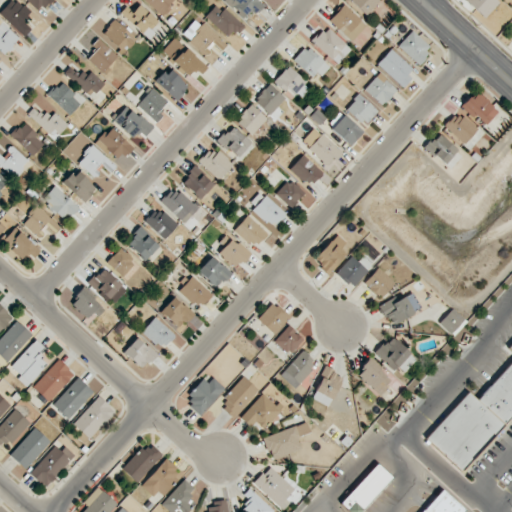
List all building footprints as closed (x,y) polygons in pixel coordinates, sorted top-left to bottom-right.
[(10,0),(0,11),(0,15),(23,37),(31,28),(24,22),(32,14),(16,0),(10,0)] [(50,0),(26,0),(39,12),(50,0)] [(133,0),(121,13),(144,34),(157,20),(134,0),(133,0)] [(144,0),(161,15),(174,0),(144,0)] [(224,0),(245,21),(261,4),(257,0),(224,0)] [(377,0),(349,0),(366,15),(379,1),(377,0)] [(464,0),(484,18),(499,2),(496,0),(464,0)] [(205,17),(227,37),(233,30),(238,34),(244,27),(217,3),(205,17)] [(102,33),(123,53),(136,39),(114,19),(102,33)] [(0,50),(4,54),(19,38),(1,22),(0,23),(0,50)] [(214,44),(221,50),(226,45),(203,24),(187,41),(204,56),(214,44)] [(312,41),(336,64),(351,49),(327,26),(312,41)] [(398,46),(417,64),(431,49),(412,31),(398,46)] [(92,46),(96,49),(87,60),(103,74),(118,56),(98,38),(92,46)] [(328,66),(306,46),(292,60),(315,80),(328,66)] [(207,68),(186,47),(172,60),(188,76),(195,69),(200,74),(207,68)] [(415,71),(391,49),(377,63),(401,86),(415,71)] [(64,73),(90,97),(103,83),(90,71),(85,77),(71,65),(64,73)] [(298,99),(309,86),(287,66),(275,80),(298,99)] [(188,87),(168,68),(155,82),(175,101),(188,87)] [(364,90),(382,106),(396,90),(378,73),(364,90)] [(71,114),(79,103),(72,98),(75,93),(59,81),(47,97),(71,114)] [(269,115),(284,99),(268,84),(253,100),(269,115)] [(136,105),(155,123),(163,115),(158,111),(167,102),(152,88),(136,105)] [(484,126),(498,111),(478,93),(471,100),(469,97),(461,105),(484,126)] [(345,110),(364,126),(377,111),(359,95),(345,110)] [(251,135),(266,118),(250,104),(235,121),(251,135)] [(113,120),(132,137),(138,131),(144,137),(152,128),(127,105),(113,120)] [(27,114),(54,139),(67,126),(49,109),(42,116),(33,107),(27,114)] [(350,145),(361,132),(339,112),(327,126),(350,145)] [(476,129),(455,112),(443,127),(464,144),(476,129)] [(10,136),(32,156),(44,143),(23,123),(10,136)] [(116,162),(131,148),(111,126),(96,140),(116,162)] [(236,158),(250,143),(231,126),(217,141),(236,158)] [(328,166),(341,153),(314,127),(301,141),(328,166)] [(424,147),(444,165),(457,150),(438,132),(424,147)] [(115,167),(92,145),(77,162),(93,177),(103,166),(109,173),(115,167)] [(0,165),(13,178),(28,161),(12,146),(2,156),(0,154),(0,165)] [(200,162),(219,179),(233,164),(214,147),(200,162)] [(290,168),(309,187),(323,173),(303,154),(290,168)] [(213,184),(195,167),(181,182),(199,199),(213,184)] [(83,202),(96,189),(76,169),(63,183),(83,202)] [(275,194),(290,208),(304,194),(288,179),(275,194)] [(77,207),(55,185),(42,199),(64,220),(77,207)] [(197,209),(173,187),(159,201),(184,223),(197,209)] [(285,214),(265,195),(252,209),(273,228),(285,214)] [(22,223),(38,238),(48,227),(54,233),(59,227),(37,206),(22,223)] [(163,239),(177,225),(157,207),(144,221),(163,239)] [(266,233),(247,215),(234,229),(253,247),(266,233)] [(34,258),(40,250),(13,228),(2,242),(21,257),(25,251),(34,258)] [(126,243),(145,260),(159,245),(140,228),(126,243)] [(326,272),(349,247),(336,234),(313,259),(326,272)] [(231,239),(217,253),(235,269),(248,254),(231,239)] [(123,277),(136,262),(120,247),(106,262),(123,277)] [(369,266),(351,253),(335,275),(353,288),(369,266)] [(230,274),(212,256),(197,271),(216,289),(230,274)] [(107,299),(121,285),(102,267),(88,282),(107,299)] [(380,298),(394,283),(378,267),(364,282),(380,298)] [(199,308),(212,294),(191,276),(179,290),(199,308)] [(70,303),(90,321),(102,308),(82,290),(70,303)] [(382,316),(388,314),(391,323),(419,311),(411,292),(378,306),(382,316)] [(193,313),(174,296),(160,312),(179,329),(193,313)] [(257,319),(273,334),(289,317),(272,302),(257,319)] [(0,331),(12,318),(0,305),(0,331)] [(466,321),(452,308),(438,323),(453,336),(466,321)] [(174,335),(154,317),(141,331),(161,350),(174,335)] [(32,335),(17,321),(0,338),(0,355),(6,362),(32,335)] [(288,355),(303,339),(289,325),(274,341),(288,355)] [(409,353),(391,336),(375,353),(393,370),(409,353)] [(156,355),(137,337),(123,352),(142,369),(156,355)] [(26,387),(47,364),(38,356),(45,349),(35,340),(11,366),(20,375),(17,378),(26,387)] [(466,391),(423,439),(462,473),(511,416),(511,341),(506,348),(511,354),(511,358),(476,400),(466,391)] [(294,388),(317,363),(302,350),(280,375),(294,388)] [(32,387),(48,402),(74,374),(58,359),(32,387)] [(356,376),(380,394),(391,379),(367,361),(356,376)] [(325,368),(311,398),(329,407),(343,376),(325,368)] [(257,388),(240,376),(219,406),(235,417),(257,388)] [(52,405),(67,419),(93,392),(78,377),(52,405)] [(224,388),(213,378),(207,383),(202,378),(187,394),(192,399),(187,404),(199,416),(224,388)] [(239,418),(251,428),(256,422),(263,429),(281,409),(262,392),(239,418)] [(0,416),(10,405),(0,395),(0,416)] [(73,424),(88,438),(114,411),(99,396),(73,424)] [(0,425),(0,445),(4,449),(28,422),(15,409),(0,425)] [(263,438),(272,460),(301,449),(296,437),(310,432),(306,421),(263,438)] [(9,454),(24,468),(50,443),(35,428),(9,454)] [(162,455),(148,442),(122,469),(136,482),(162,455)] [(29,473),(44,487),(74,455),(65,447),(60,451),(55,446),(29,473)] [(155,500),(180,473),(165,459),(140,485),(155,500)] [(358,511),(392,479),(376,463),(337,503),(346,511),(358,511)] [(296,490),(269,466),(253,483),(280,508),(296,490)] [(161,504),(169,511),(186,511),(191,507),(184,501),(195,489),(183,479),(161,504)] [(81,511),(109,511),(117,504),(98,486),(82,502),(87,507),(81,511)] [(461,511),(464,509),(440,489),(420,511),(461,511)] [(237,505),(244,511),(274,511),(251,490),(237,505)] [(205,511),(227,511),(226,500),(205,504),(205,511)]
